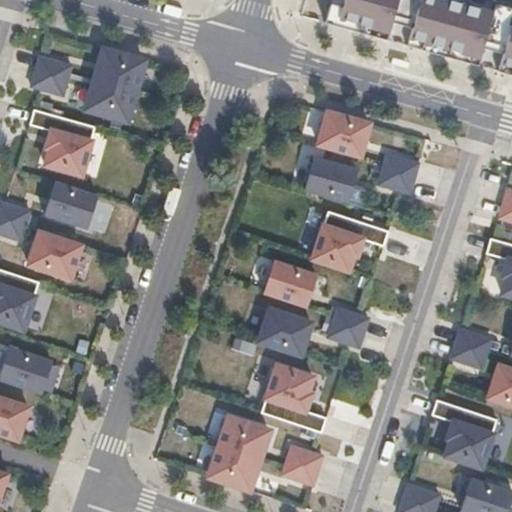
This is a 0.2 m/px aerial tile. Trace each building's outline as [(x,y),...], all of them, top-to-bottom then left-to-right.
[(329,4),(324,23),(385,40),(390,22),(378,18),(381,6),(393,9),(391,15),(427,25),(425,31),(411,27),(406,46),(476,66),(481,47),(468,44),(472,32),(483,35),(482,40),(511,49),(511,56),(502,53),(496,71),(511,75),(511,9),(493,4),(491,13),(445,0),(343,0),(341,7),(329,4)] [(102,47),(92,79),(133,90),(142,58),(102,47)] [(71,65),(33,54),(29,69),(66,80),(71,65)] [(66,80),(29,69),(24,84),(62,95),(66,80)] [(134,91),(94,79),(85,110),(126,122),(134,91)] [(94,127),(33,109),(28,125),(50,131),(45,148),(48,149),(43,165),(79,175),(94,127)] [(326,110),(317,143),(359,155),(369,122),(326,110)] [(418,161),(386,152),(381,169),(413,178),(418,161)] [(312,157),(303,189),(346,201),(355,169),(312,157)] [(413,178),(381,169),(377,182),(410,191),(413,178)] [(54,182),(43,215),(84,229),(95,196),(54,182)] [(511,187),(507,186),(502,203),(511,205),(511,187)] [(0,200),(0,218),(24,226),(29,210),(0,200)] [(511,205),(502,203),(498,216),(511,220),(511,205)] [(325,211),(310,259),(347,271),(352,255),(356,256),(361,239),(382,246),(387,231),(325,211)] [(24,226),(0,218),(0,234),(19,241),(24,226)] [(33,231),(22,263),(68,279),(79,246),(33,231)] [(511,243),(490,238),(485,253),(507,259),(502,277),(505,277),(501,294),(511,296),(511,243)] [(273,261),(262,293),(305,307),(315,275),(273,261)] [(37,282),(0,269),(0,322),(21,330),(37,282)] [(336,307),(331,322),(362,333),(367,318),(336,307)] [(267,310),(257,340),(299,355),(309,324),(267,310)] [(331,322),(326,337),(357,347),(362,333),(331,322)] [(491,339),(459,329),(454,344),(486,354),(491,339)] [(486,354),(454,344),(450,358),(481,369),(486,354)] [(7,347),(0,369),(0,380),(38,394),(49,361),(7,347)] [(511,369),(498,365),(487,398),(511,406),(511,369)] [(259,413),(320,434),(325,418),(304,411),(310,394),(306,393),(311,378),(275,366),(259,413)] [(0,432),(16,438),(25,408),(0,399),(0,432)] [(496,420),(436,400),(430,416),(452,423),(446,439),(449,440),(444,456),(480,468),(496,420)] [(227,417),(217,447),(257,461),(267,430),(227,417)] [(291,444),(285,461),(317,471),(322,455),(291,444)] [(258,461),(218,448),(209,475),(249,489),(258,461)] [(317,471),(285,461),(281,473),(313,484),(317,471)] [(511,493),(470,479),(460,511),(505,511),(511,493)] [(408,482),(403,500),(434,510),(440,493),(408,482)] [(403,500),(398,511),(433,511),(434,510),(403,500)]
